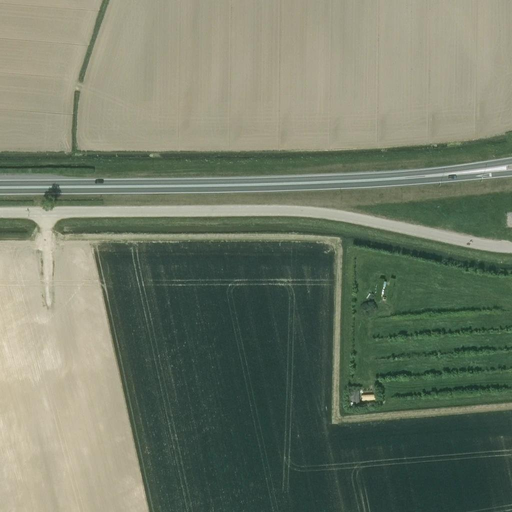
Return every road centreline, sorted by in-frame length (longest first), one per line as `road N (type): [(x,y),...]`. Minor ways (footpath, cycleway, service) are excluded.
road 1 (unclassified): [(511,246),(297,210),(0,213)]
road 2 (trunk): [(445,175),(0,188)]
